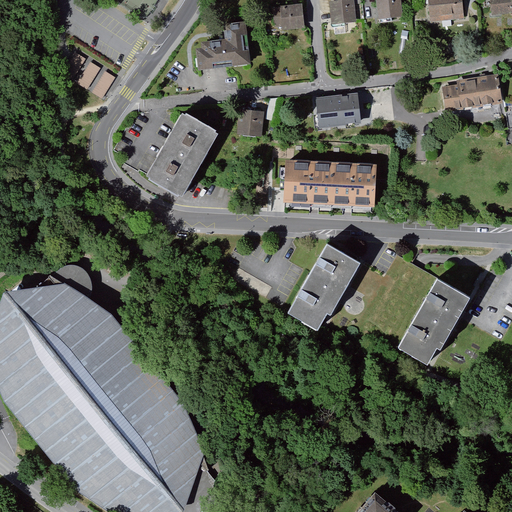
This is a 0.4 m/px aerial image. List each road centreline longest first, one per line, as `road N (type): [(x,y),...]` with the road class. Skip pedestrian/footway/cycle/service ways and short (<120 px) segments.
road 1 (residential): [(192,0),(102,130),(104,165),(131,197),(169,217),(206,221),(511,237)]
road 2 (residential): [(319,89),(511,56)]
road 3 (residential): [(134,100),(162,105),(319,89)]
